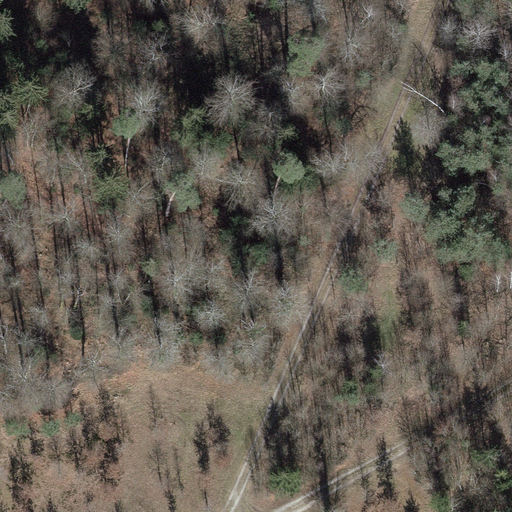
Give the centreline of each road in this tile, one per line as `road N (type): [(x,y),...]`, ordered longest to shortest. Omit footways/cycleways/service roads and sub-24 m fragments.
road 1 (track): [(228,511),(448,0)]
road 2 (track): [(292,511),(511,391)]
